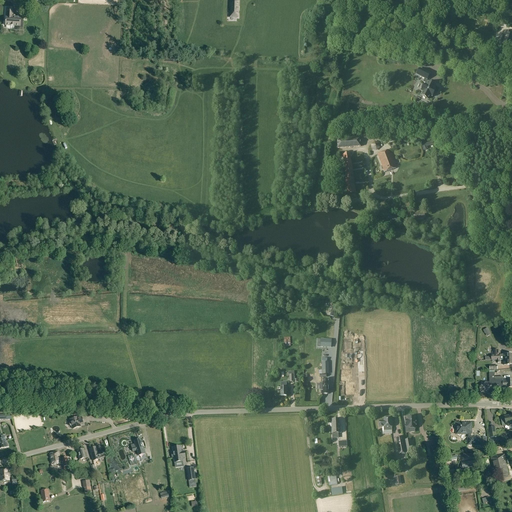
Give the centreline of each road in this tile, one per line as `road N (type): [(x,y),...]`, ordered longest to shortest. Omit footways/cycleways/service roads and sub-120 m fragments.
road 1 (unclassified): [(0,462),(189,412),(511,403)]
road 2 (unknown): [(511,177),(379,197),(369,187),(364,148)]
